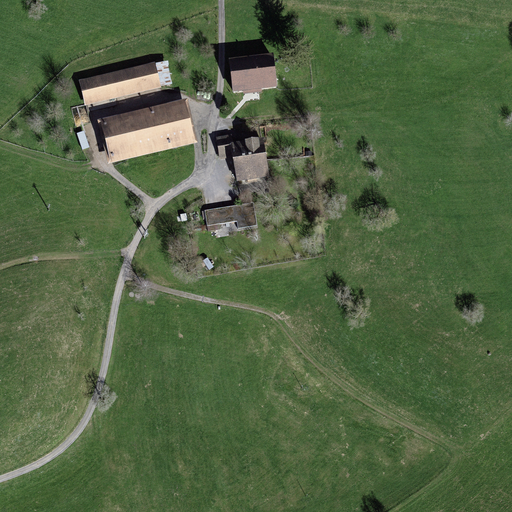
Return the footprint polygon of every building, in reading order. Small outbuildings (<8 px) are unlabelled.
[(272,58),(230,64),(234,92),(276,87),(272,58)] [(156,64),(80,83),(86,108),(163,90),(162,88),(174,86),(168,63),(156,66),(156,64)] [(189,102),(99,124),(109,168),(200,146),(189,102)] [(231,137),(217,140),(220,158),(233,156),(237,181),(248,179),(249,183),(256,182),(256,178),(268,176),(263,144),(233,149),(231,137)] [(254,204),(206,212),(208,228),(238,223),(239,231),(259,227),(254,204)]
